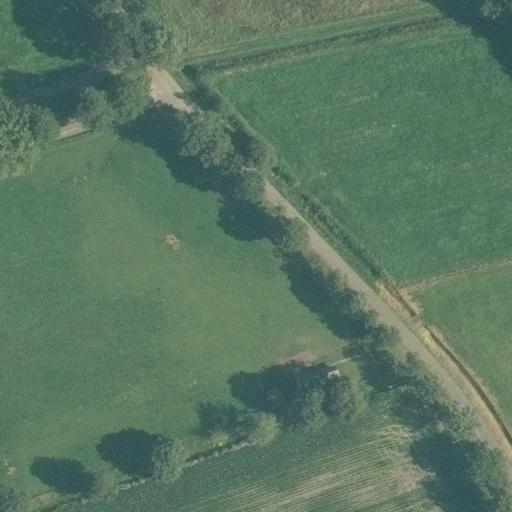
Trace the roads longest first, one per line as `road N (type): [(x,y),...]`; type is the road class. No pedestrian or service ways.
road 1 (unclassified): [(511,504),(501,477),(428,384),(137,51)]
road 2 (unknown): [(170,88),(0,154)]
